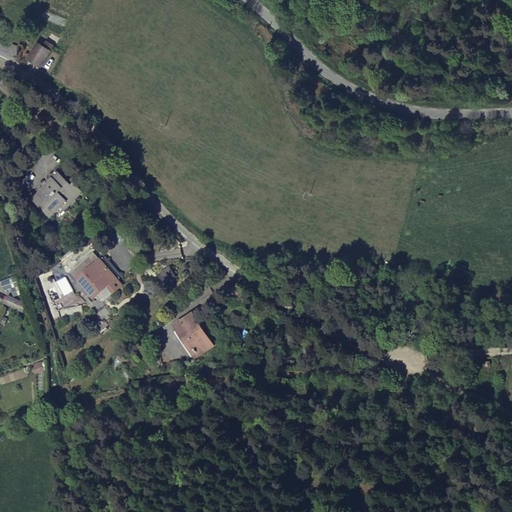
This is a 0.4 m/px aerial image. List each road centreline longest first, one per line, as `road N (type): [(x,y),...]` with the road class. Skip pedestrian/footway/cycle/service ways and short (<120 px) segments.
road 1 (unclassified): [(0,58),(68,100),(153,200),(335,341),(511,416)]
road 2 (unclassified): [(249,0),(328,75),(372,101),(430,114),(511,112)]
